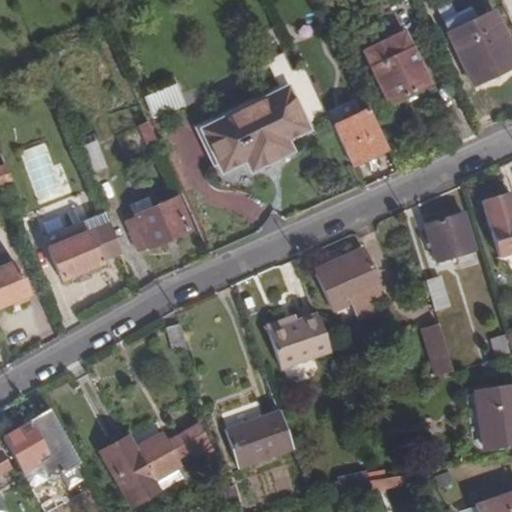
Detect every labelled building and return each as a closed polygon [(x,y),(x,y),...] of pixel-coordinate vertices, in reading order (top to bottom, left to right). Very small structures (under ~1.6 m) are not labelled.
[(475,11),(469,14),(475,25),(481,22),(475,11)] [(475,25),(469,14),(446,26),(451,36),(475,25)] [(481,22),(475,25),(499,75),(511,68),(511,45),(497,15),(481,22)] [(499,75),(475,25),(451,36),(474,86),(499,75)] [(429,86),(404,35),(364,53),(389,105),(429,86)] [(152,119),(184,107),(176,85),(144,96),(152,119)] [(306,128),(287,89),(204,129),(223,169),(247,158),(252,167),(290,150),(285,138),(306,128)] [(388,151),(367,110),(332,127),(351,167),(388,151)] [(160,150),(148,125),(140,128),(151,153),(160,150)] [(93,144),(89,136),(78,142),(82,149),(93,144)] [(104,169),(93,144),(82,149),(81,149),(92,174),(104,169)] [(6,167),(0,169),(0,187),(13,183),(6,167)] [(511,259),(511,213),(510,208),(506,194),(482,201),(501,263),(511,259)] [(190,231),(175,200),(135,217),(136,219),(126,224),(138,251),(147,248),(149,251),(190,231)] [(477,252),(465,216),(426,227),(437,263),(477,252)] [(121,253),(108,226),(81,236),(79,230),(63,239),(65,242),(50,250),(64,282),(76,278),(86,274),(102,265),(101,262),(104,260),(121,253)] [(384,286),(371,255),(321,277),(335,308),(353,300),(361,320),(380,312),(375,301),(384,298),(380,288),(384,286)] [(15,261),(0,267),(0,306),(28,294),(15,261)] [(89,279),(86,274),(76,278),(79,284),(89,279)] [(441,280),(427,284),(437,314),(449,310),(441,280)] [(334,352),(322,314),(296,323),(269,333),(282,369),(334,352)] [(267,327),(269,333),(296,323),(294,317),(267,327)] [(188,347),(182,326),(168,330),(174,351),(188,347)] [(455,374),(440,327),(424,332),(438,379),(455,374)] [(496,343),(500,361),(510,358),(506,340),(496,343)] [(511,445),(511,400),(510,390),(472,398),(483,452),(511,445)] [(52,414),(4,440),(22,473),(48,459),(59,477),(80,465),(52,414)] [(294,455),(281,415),(227,433),(240,471),(294,455)] [(216,451),(213,441),(208,445),(198,429),(166,448),(157,453),(152,443),(135,451),(128,438),(100,454),(130,509),(158,493),(153,485),(174,474),(179,471),(174,463),(193,453),(198,461),(216,451)] [(166,448),(160,438),(152,443),(157,453),(166,448)] [(0,490),(14,483),(0,456),(0,490)] [(179,482),(174,474),(153,485),(158,493),(179,482)]
